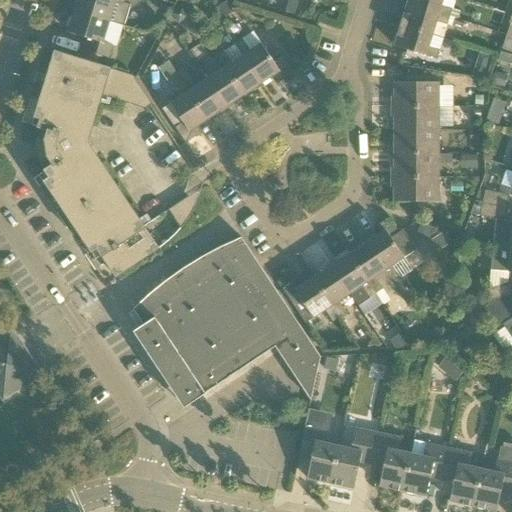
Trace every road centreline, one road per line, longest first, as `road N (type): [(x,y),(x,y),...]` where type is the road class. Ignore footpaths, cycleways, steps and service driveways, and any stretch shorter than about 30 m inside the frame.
road 1 (residential): [(139,490),(148,431),(0,206)]
road 2 (residential): [(228,161),(273,231),(296,232),(345,203),(353,186),(349,84)]
road 3 (residential): [(228,161),(171,197),(126,127)]
road 4 (residential): [(349,84),(228,161)]
